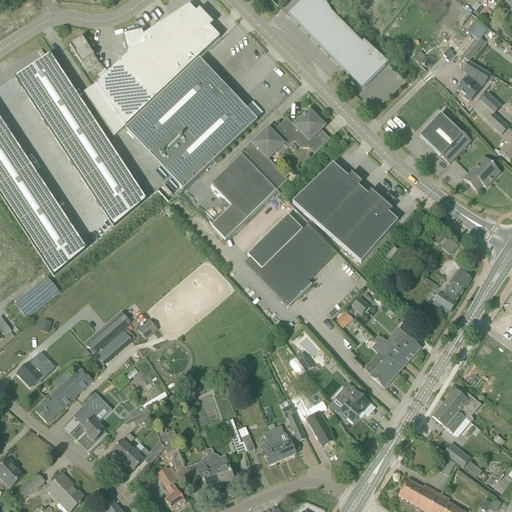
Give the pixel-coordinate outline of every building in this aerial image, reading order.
[(361,45),(331,14),(322,0),(304,0),(287,17),(361,92),(387,66),(388,66),(388,65),(363,43),(361,45)] [(127,56),(96,85),(83,94),(113,139),(125,128),(219,39),(209,28),(213,25),(199,10),(196,14),(189,6),(143,37),(142,32),(122,37),(127,56)] [(467,33),(478,42),(486,31),(476,22),(467,33)] [(69,47),(85,71),(98,63),(82,38),(69,47)] [(47,58),(15,79),(113,229),(146,202),(50,56),(47,58)] [(216,79),(200,63),(200,62),(199,61),(124,131),(182,192),(257,122),(255,121),(222,86),(224,81),(218,78),(216,79)] [(480,83),(484,86),(490,76),(469,63),(463,73),(469,76),(480,83)] [(98,75),(102,79),(109,73),(105,69),(98,75)] [(476,88),(480,83),(469,76),(466,80),(463,78),(458,85),(460,87),(457,91),(463,96),(461,98),(468,103),(469,101),(470,102),(471,102),(479,91),(476,88)] [(488,93),(481,101),(496,114),(503,106),(488,93)] [(472,110),(486,123),(501,137),(508,128),(493,115),(493,116),(477,102),(472,110)] [(261,137),(210,186),(231,207),(211,227),(225,241),(245,222),(280,188),(287,181),(268,160),(275,153),(278,157),(285,149),(286,150),(297,139),(302,144),(307,144),(308,143),(315,150),(321,145),(314,138),(320,131),(319,130),(319,125),(320,124),(317,120),(318,119),(309,109),(304,115),(305,116),(294,127),(290,123),(286,127),(283,123),(272,133),(269,129),(261,137)] [(0,187),(58,275),(90,248),(0,111),(0,187)] [(440,115),(419,138),(449,166),(470,144),(440,115)] [(511,138),(508,137),(498,156),(510,162),(511,157),(511,138)] [(484,159),(463,180),(476,192),(482,186),(485,189),(500,174),(484,159)] [(367,196),(358,187),(361,184),(351,175),(348,178),(332,165),(292,204),(360,264),(398,222),(388,214),(392,210),(373,194),(371,192),(367,196)] [(244,264),(285,305),(293,298),(296,301),(311,286),(311,285),(311,286),(308,283),(331,260),(287,216),(246,256),(249,259),(244,264)] [(437,246),(449,257),(458,248),(445,237),(437,246)] [(389,263),(397,269),(405,260),(397,253),(397,252),(393,248),(385,258),(390,262),(389,263)] [(413,262),(415,268),(423,265),(421,259),(413,262)] [(440,294),(433,305),(448,315),(456,304),(455,304),(471,280),(458,272),(442,295),(440,294)] [(14,305),(26,320),(59,294),(46,278),(14,305)] [(359,299),(352,307),(357,311),(364,304),(359,299)] [(85,344),(94,355),(130,323),(121,313),(85,344)] [(335,323),(342,331),(352,321),(345,313),(335,323)] [(44,321),(42,326),(49,329),(51,323),(44,321)] [(137,331),(145,341),(157,332),(149,322),(137,331)] [(378,356),(364,372),(370,378),(384,390),(392,381),(403,369),(421,349),(413,343),(401,333),(398,329),(394,334),(397,337),(393,342),(391,342),(388,345),(381,339),(376,344),(371,350),(378,356)] [(124,334),(131,342),(134,339),(127,331),(124,334)] [(86,351),(82,355),(86,359),(90,355),(86,351)] [(60,353),(54,359),(63,368),(65,366),(61,362),(65,359),(60,353)] [(298,364),(306,374),(313,368),(306,358),(305,359),(302,354),(295,359),(298,364)] [(63,368),(54,359),(51,356),(45,362),(56,374),(63,368)] [(105,367),(111,377),(121,371),(115,361),(105,367)] [(18,376),(30,389),(42,378),(29,365),(18,376)] [(53,386),(58,391),(35,413),(47,426),(92,383),(79,370),(70,378),(66,374),(53,386)] [(237,381),(240,392),(247,390),(244,379),(237,381)] [(193,390),(196,397),(210,390),(207,383),(193,390)] [(348,385),(328,407),(335,413),(337,415),(345,422),(346,420),(352,425),(363,414),(370,405),(364,400),(357,393),(355,391),(348,385)] [(470,419),(481,406),(462,391),(459,395),(455,391),(432,418),(453,436),(453,435),(457,439),(473,421),(470,419)] [(290,408),(298,422),(310,416),(299,396),(288,401),(291,407),(290,408)] [(96,397),(73,419),(83,429),(82,430),(94,442),(101,434),(104,432),(97,425),(110,412),(96,397)] [(142,407),(128,415),(129,417),(132,420),(145,412),(142,407)] [(131,421),(135,429),(149,420),(145,412),(132,420),(131,421)] [(330,436),(331,435),(319,414),(306,422),(322,449),(333,442),(330,436)] [(294,417),(287,420),(298,444),(305,441),(294,416),(294,417)] [(225,424),(234,447),(240,444),(232,421),(225,424)] [(246,453),(247,455),(254,452),(244,429),(237,432),(242,444),(244,454),(246,453)] [(174,469),(177,477),(178,477),(180,480),(179,480),(180,482),(199,474),(206,491),(220,486),(217,479),(207,451),(205,452),(207,458),(203,459),(201,463),(184,469),(175,446),(178,445),(175,435),(167,438),(166,435),(164,436),(161,430),(157,431),(161,442),(165,449),(164,450),(174,469)] [(300,450),(297,444),(296,441),(295,442),(293,438),(288,440),(286,436),(283,434),(278,436),(275,430),(269,432),(282,462),(295,456),(293,453),(300,450)] [(282,462),(269,432),(264,435),(263,437),(266,445),(261,447),(260,449),(268,468),(282,462)] [(112,453),(123,463),(133,452),(128,447),(134,441),(128,435),(112,453)] [(496,436),(492,442),(499,448),(504,443),(496,436)] [(156,459),(164,450),(165,449),(161,442),(159,443),(159,442),(149,453),(156,459)] [(442,455),(462,471),(470,460),(450,445),(442,455)] [(133,452),(123,463),(133,472),(149,455),(143,450),(137,456),(133,452)] [(217,479),(220,486),(233,481),(224,457),(218,459),(218,457),(213,455),(211,450),(207,451),(217,479)] [(12,467),(13,466),(8,460),(0,468),(0,480),(9,490),(22,478),(12,467)] [(178,477),(177,477),(171,468),(167,471),(166,469),(156,476),(170,497),(164,501),(171,511),(173,511),(185,504),(173,485),(176,483),(175,483),(179,480),(180,480),(178,477)] [(23,490),(24,491),(19,495),(24,500),(29,496),(29,497),(44,483),(38,476),(23,490)] [(46,492),(64,511),(72,511),(81,504),(80,503),(84,499),(62,476),(46,492)] [(397,498),(422,511),(461,511),(447,504),(449,500),(424,486),(422,490),(407,481),(397,498)] [(495,499),(493,502),(487,498),(482,505),(492,511),(495,511),(502,503),(495,499)] [(98,511),(97,511),(120,511),(111,501),(98,511)]
